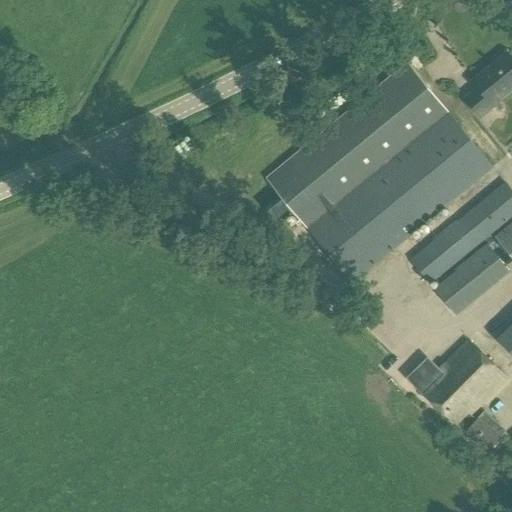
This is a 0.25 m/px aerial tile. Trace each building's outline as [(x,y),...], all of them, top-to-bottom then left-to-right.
[(479,89),(465,99),(481,118),(495,106),(493,105),(511,89),(511,59),(508,54),(474,82),(479,89)] [(407,59),(264,178),(353,283),(493,168),(407,59)] [(511,190),(506,184),(412,261),(431,284),(511,218),(511,190)] [(511,225),(497,238),(511,257),(511,225)] [(476,298),(509,273),(486,246),(450,275),(451,276),(435,289),(456,314),(476,298)] [(511,324),(497,340),(511,354),(511,324)] [(473,416),(509,379),(470,341),(420,392),(458,428),(459,427),(465,433),(487,453),(507,433),(488,413),(479,422),(473,416)]
